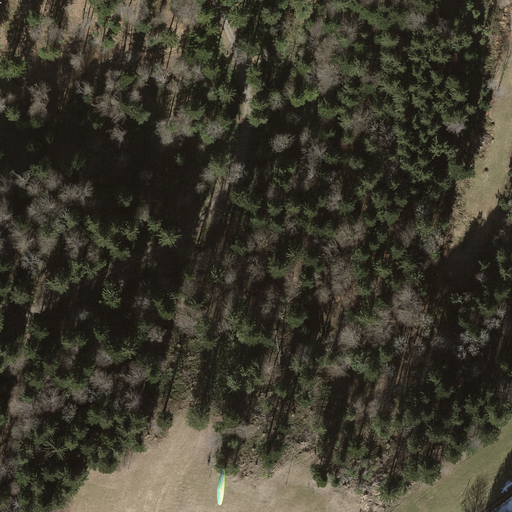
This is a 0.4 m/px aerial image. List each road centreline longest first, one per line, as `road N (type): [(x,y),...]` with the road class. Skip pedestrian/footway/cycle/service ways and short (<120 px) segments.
road 1 (track): [(0,344),(49,299),(201,222),(226,187),(247,128),(246,80),(215,0)]
road 2 (track): [(35,311),(7,433),(3,484),(12,511)]
